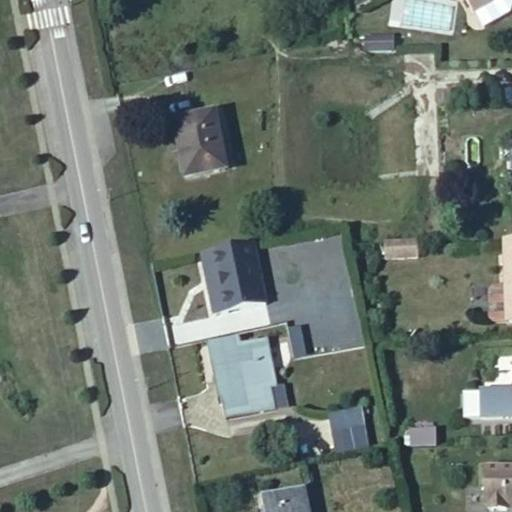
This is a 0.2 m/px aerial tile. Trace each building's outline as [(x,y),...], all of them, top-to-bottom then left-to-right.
[(465,0),(473,13),(496,0),(465,0)] [(392,52),(391,37),(366,37),(367,52),(392,52)] [(225,170),(214,114),(174,122),(185,178),(225,170)] [(511,322),(511,239),(504,240),(506,287),(492,288),(488,291),(489,319),(493,323),(511,322)] [(417,259),(417,242),(385,244),(385,260),(417,259)] [(254,243),(210,252),(222,314),(266,304),(254,243)] [(222,314),(210,252),(203,254),(215,315),(222,314)] [(293,331),(288,332),(294,359),(304,357),(299,335),(294,336),(293,331)] [(277,387),(267,340),(257,342),(257,343),(235,347),(233,340),(211,344),(226,420),(276,410),(275,409),(289,406),(284,385),(277,387)] [(364,427),(362,410),(329,417),(332,433),(364,427)] [(435,429),(410,430),(411,447),(436,445),(435,429)] [(511,468),(485,468),(485,505),(487,505),(487,510),(506,510),(506,505),(511,505),(511,468)] [(308,511),(304,491),(263,499),(265,511),(308,511)]
